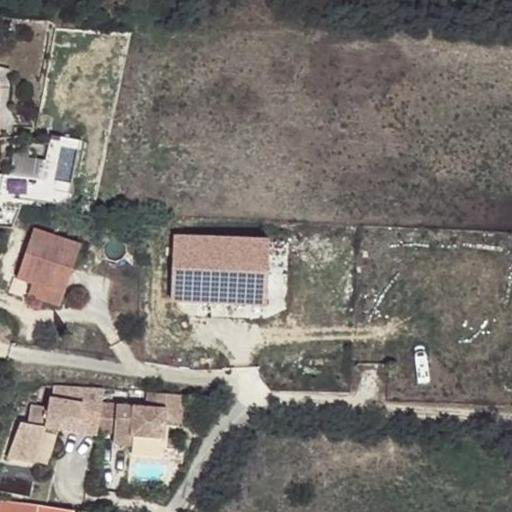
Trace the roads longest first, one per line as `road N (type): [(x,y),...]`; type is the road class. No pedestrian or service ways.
road 1 (residential): [(177,511),(237,408),(265,392),(352,405)]
road 2 (track): [(352,405),(511,415)]
